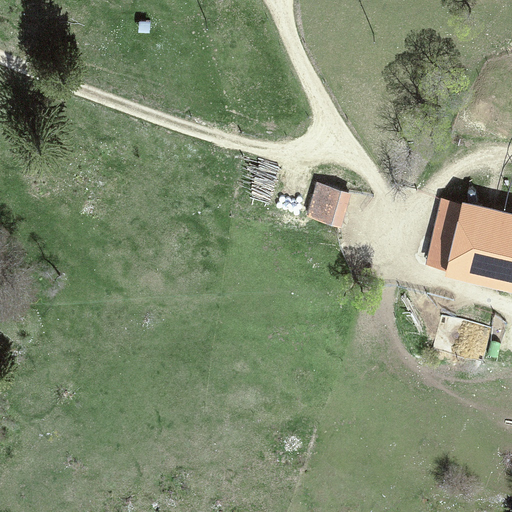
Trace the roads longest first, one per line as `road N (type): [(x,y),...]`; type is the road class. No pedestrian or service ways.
road 1 (track): [(343,149),(262,151),(0,59)]
road 2 (track): [(511,314),(412,274),(396,223),(343,149)]
road 3 (track): [(343,149),(282,0)]
